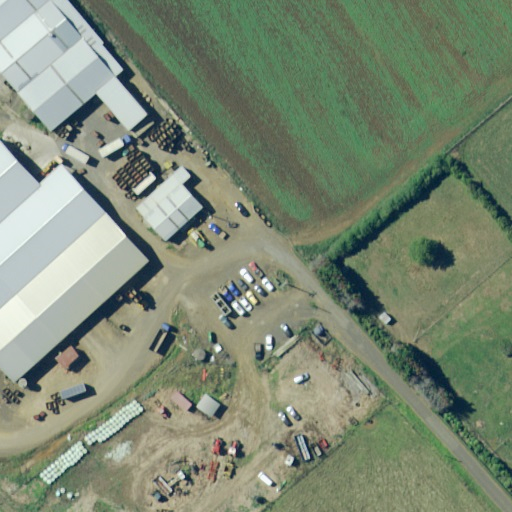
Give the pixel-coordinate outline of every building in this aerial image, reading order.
[(116,76),(124,69),(66,0),(53,0),(53,1),(52,0),(0,0),(0,69),(19,93),(52,132),(97,93),(129,131),(149,115),(117,77),(116,76)] [(0,222),(41,186),(0,140),(0,222)] [(41,186),(0,222),(0,312),(107,216),(62,167),(41,186)] [(191,177),(182,168),(137,210),(167,242),(181,229),(182,231),(205,209),(182,185),(191,177)] [(107,216),(0,312),(0,364),(17,383),(149,262),(107,216)] [(220,406),(206,395),(197,408),(211,418),(220,406)]
